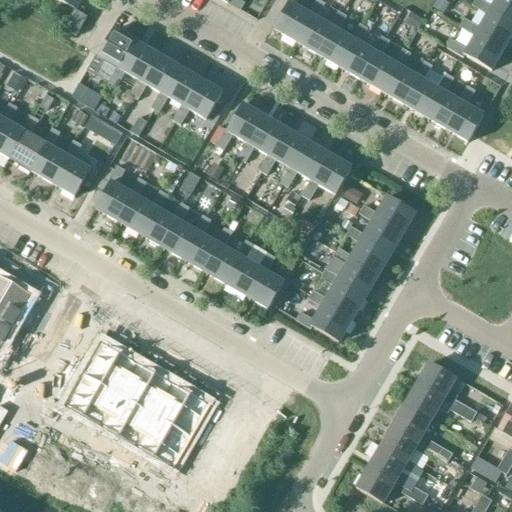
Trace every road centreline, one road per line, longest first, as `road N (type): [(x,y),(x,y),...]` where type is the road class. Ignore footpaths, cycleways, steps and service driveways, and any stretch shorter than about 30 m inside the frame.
road 1 (residential): [(348,409),(0,209)]
road 2 (residential): [(471,186),(146,0)]
road 3 (residential): [(348,409),(414,294)]
road 4 (residential): [(471,186),(414,294)]
